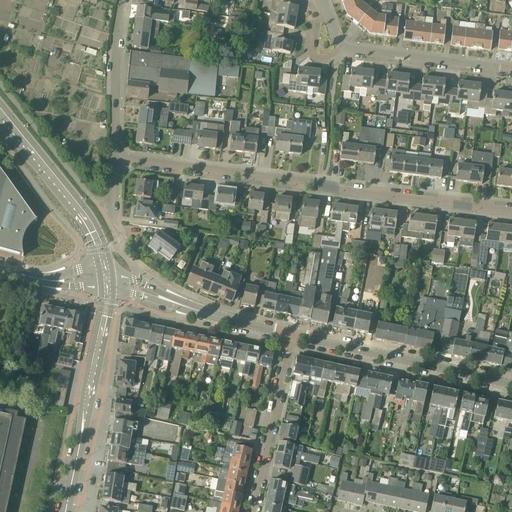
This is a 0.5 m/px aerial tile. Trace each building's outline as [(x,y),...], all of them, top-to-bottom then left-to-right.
[(196,11),(197,2),(197,0),(191,0),(192,2),(185,0),(184,10),(196,11)] [(288,0),(272,0),(270,14),(278,16),(296,19),(298,8),(288,6),(288,0)] [(367,0),(350,0),(343,3),(347,16),(363,4),(362,2),(367,0)] [(358,25),(370,10),(363,4),(347,16),(351,19),(358,25)] [(137,8),(136,19),(151,20),(152,20),(157,22),(158,22),(173,24),(174,16),(169,16),(152,14),(153,10),(137,8)] [(378,16),(370,10),(358,25),(370,34),(378,16)] [(383,36),(386,11),(381,11),(380,17),(378,16),(370,34),(383,36)] [(386,11),(383,36),(397,38),(399,19),(390,18),(391,12),(386,11)] [(284,28),(294,30),(296,19),(278,16),(270,14),(268,26),(271,26),(270,32),(270,33),(283,35),(284,28)] [(417,42),(420,18),(415,17),(414,23),(405,22),(403,40),(417,42)] [(227,30),(238,31),(239,19),(228,18),(227,30)] [(430,44),(432,25),(424,24),(425,18),(420,18),(417,42),(430,44)] [(150,30),(151,20),(136,19),(132,48),(148,50),(150,30)] [(432,25),(430,44),(443,45),(446,21),(441,20),(440,26),(432,25)] [(464,48),(466,29),(458,28),(459,22),(453,22),(450,46),(464,48)] [(477,49),(480,25),(475,24),(474,30),(466,29),(464,48),(477,49)] [(480,25),(477,49),(490,51),(493,33),(484,31),(485,26),(480,25)] [(510,51),(511,36),(511,26),(509,27),(508,32),(500,31),(498,50),(510,51)] [(215,30),(213,39),(231,42),(232,32),(215,30)] [(270,33),(270,32),(266,32),(263,50),(290,55),(292,43),(282,42),(283,35),(270,33)] [(130,52),(130,54),(128,68),(189,75),(190,60),(130,52)] [(215,98),(216,77),(238,79),(239,67),(218,65),(218,62),(190,60),(189,75),(186,95),(197,96),(215,98)] [(186,95),(189,75),(128,68),(127,84),(128,84),(148,86),(159,87),(158,92),(168,93),(168,97),(176,98),(177,94),(186,95)] [(307,88),(309,70),(298,69),(297,79),(290,78),(288,91),(300,93),(301,87),(307,88)] [(312,96),(313,94),(325,96),(327,80),(319,79),(320,72),(309,70),(307,88),(306,95),(312,96)] [(354,88),(360,89),(362,71),(351,70),(350,77),(343,76),(341,92),(353,94),(354,88)] [(366,98),(366,95),(377,97),(379,80),(373,79),(374,73),(362,71),(360,89),(359,97),(366,98)] [(389,98),(395,99),(398,75),(387,74),(386,81),(379,80),(377,97),(377,102),(385,103),(389,98)] [(402,100),(413,101),(415,85),(408,84),(409,77),(398,75),(395,99),(396,99),(396,93),(402,94),(402,100)] [(413,101),(425,102),(424,105),(431,106),(434,80),(423,79),(422,85),(415,85),(413,101)] [(437,104),(449,105),(451,89),(444,88),(445,81),(434,80),(431,106),(432,98),(438,99),(437,104)] [(451,89),(449,105),(460,107),(461,101),(467,102),(470,84),(459,83),(458,90),(451,89)] [(147,99),(148,86),(128,84),(127,96),(147,99)] [(478,109),(484,110),(485,102),(486,102),(487,96),(480,96),(481,86),(470,84),(467,102),(466,110),(477,111),(478,109)] [(281,89),(276,93),(279,98),(285,94),(281,89)] [(496,111),(502,112),(505,94),(494,93),(492,103),(486,102),(485,102),(484,110),(483,115),(495,116),(496,111)] [(502,117),(511,118),(511,94),(505,94),(502,112),(502,117)] [(195,116),(204,117),(205,103),(196,102),(195,116)] [(162,110),(161,116),(168,117),(168,113),(187,116),(188,106),(169,104),(168,109),(162,110)] [(138,126),(153,128),(155,112),(141,110),(138,126)] [(398,111),(397,123),(407,124),(409,113),(398,111)] [(343,125),(344,115),(337,113),(335,124),(343,125)] [(290,137),(288,154),(301,156),(302,142),(309,143),(312,123),(298,121),(297,129),(303,130),(302,139),(290,137)] [(238,137),(239,128),(240,123),(231,122),(229,136),(232,136),(230,152),(243,153),(245,137),(244,137),(238,137)] [(199,133),(197,148),(221,151),(224,126),(201,123),(199,133)] [(152,136),(153,128),(138,126),(136,144),(153,146),(154,137),(152,136)] [(259,130),(258,130),(258,127),(252,126),(252,129),(245,128),(244,137),(245,137),(243,153),(255,155),(259,130)] [(359,147),(357,163),(374,165),(376,146),(383,147),(385,131),(361,128),(359,147)] [(290,137),(291,131),(276,129),(275,136),(277,136),(275,152),(288,154),(290,137)] [(181,144),(183,131),(174,130),(172,143),(181,144)] [(183,131),(181,144),(190,146),(192,133),(183,131)] [(359,147),(347,146),(349,134),(343,133),(340,161),(357,163),(359,147)] [(387,135),(386,147),(393,148),(394,136),(387,135)] [(452,152),(453,140),(447,139),(445,151),(452,152)] [(452,152),(458,153),(460,141),(453,140),(452,152)] [(403,175),(405,158),(392,157),(390,173),(403,175)] [(415,176),(417,160),(405,158),(403,175),(415,176)] [(428,178),(430,162),(417,160),(415,176),(428,178)] [(484,162),(472,161),(471,167),(469,183),(482,185),(484,168),(484,162)] [(430,162),(428,178),(441,179),(443,163),(430,162)] [(469,183),(471,167),(458,165),(456,181),(469,183)] [(0,250),(22,257),(23,257),(22,252),(22,250),(22,247),(22,244),(22,242),(23,239),(24,237),(25,234),(26,232),(27,230),(29,227),(31,226),(33,224),(37,221),(36,220),(36,221),(6,179),(0,170),(0,250)] [(510,188),(511,172),(499,170),(497,187),(510,188)] [(151,183),(137,181),(135,197),(150,199),(151,188),(157,189),(158,183),(152,182),(151,183)] [(173,197),(178,198),(180,185),(173,184),(171,197),(173,197)] [(208,211),(210,197),(202,196),(203,188),(185,186),(183,199),(202,201),(201,210),(208,211)] [(210,197),(208,211),(216,212),(217,203),(232,205),(233,192),(218,190),(217,197),(210,197)] [(263,196),(250,194),(247,215),(254,216),(255,210),(261,211),(263,196)] [(291,200),(276,198),(273,220),(289,222),(291,200)] [(314,230),(315,227),(318,203),(303,201),(301,217),(300,228),(314,230)] [(174,207),(172,207),(138,203),(137,211),(136,211),(134,212),(134,215),(136,217),(136,218),(155,220),(156,212),(174,215),(174,207)] [(342,232),(345,207),(332,205),(330,222),(336,223),(335,238),(321,236),(320,247),(323,248),(323,250),(339,252),(340,246),(341,239),(342,232)] [(348,233),(349,224),(355,225),(358,208),(345,207),(342,232),(348,233)] [(382,228),(384,212),(372,210),(370,227),(382,228)] [(394,237),(395,230),(397,213),(384,212),(382,228),(381,235),(394,237)] [(421,234),(423,217),(410,215),(409,225),(403,225),(401,238),(420,240),(421,234)] [(423,217),(421,234),(427,234),(426,241),(434,242),(437,219),(423,217)] [(460,238),(462,222),(449,220),(446,243),(452,244),(453,238),(460,238)] [(178,223),(173,222),(164,221),(163,229),(177,230),(178,223)] [(250,232),(250,223),(242,222),(241,231),(250,232)] [(462,222),(460,238),(473,240),(476,223),(462,222)] [(292,246),(294,225),(287,224),(285,245),(292,246)] [(499,243),(501,227),(488,225),(486,242),(499,243)] [(264,236),(266,227),(258,226),(257,235),(259,236),(264,236)] [(511,227),(501,227),(499,243),(511,244),(511,227)] [(156,254),(160,248),(173,257),(179,248),(158,233),(148,248),(149,249),(149,248),(156,252),(155,253),(156,254)] [(233,245),(235,241),(223,235),(217,247),(225,250),(229,243),(233,245)] [(321,236),(313,236),(312,249),(319,251),(320,247),(321,236)] [(239,248),(247,249),(249,241),(240,240),(239,248)] [(476,268),(477,255),(478,255),(479,245),(473,244),(471,267),(472,268),(476,268)] [(330,299),(328,299),(330,293),(335,266),(341,267),(343,260),(342,260),(344,253),(339,252),(323,250),(323,251),(322,251),(321,255),(315,290),(312,304),(309,321),(327,325),(330,308),(328,307),(330,299)] [(437,266),(438,264),(443,265),(445,251),(438,250),(436,266),(437,266)] [(321,255),(308,254),(301,287),(305,287),(305,288),(309,289),(309,296),(307,304),(301,303),(298,318),(298,320),(305,322),(305,321),(309,321),(312,304),(315,290),(321,255)] [(199,289),(209,262),(203,260),(199,271),(193,269),(187,284),(188,285),(188,286),(193,288),(194,287),(199,289)] [(210,295),(216,278),(210,276),(215,264),(209,262),(199,289),(203,291),(204,293),(210,295)] [(221,298),(232,271),(225,269),(221,280),(216,278),(210,295),(214,297),(216,296),(221,298)] [(241,278),(236,276),(237,273),(232,271),(221,298),(225,299),(225,301),(230,303),(231,302),(232,302),(238,287),(243,289),(244,280),(241,279),(241,278)] [(293,283),(292,283),(293,276),(288,275),(286,282),(284,292),(285,293),(284,298),(277,297),(273,313),(275,313),(287,316),(290,300),(291,294),(293,283)] [(264,296),(267,282),(260,281),(258,288),(252,286),(252,288),(245,286),(241,305),(243,305),(243,307),(248,308),(249,306),(255,308),(255,304),(262,305),(264,296)] [(276,285),(274,284),(267,282),(264,296),(262,305),(261,310),(273,313),(277,297),(275,296),(276,294),(274,293),(276,285)] [(305,288),(303,296),(295,294),(297,284),(293,283),(291,294),(290,300),(287,316),(291,317),(290,318),(292,320),(295,321),(297,320),(298,320),(298,318),(301,303),(307,304),(309,296),(309,289),(305,288)] [(346,303),(347,301),(349,297),(350,291),(345,290),(340,300),(340,302),(338,310),(335,309),(332,327),(333,329),(336,330),(338,328),(341,329),(340,330),(341,330),(341,329),(346,303)] [(439,354),(452,356),(455,341),(459,324),(459,323),(461,314),(465,300),(448,297),(447,303),(446,303),(443,316),(440,335),(440,336),(442,338),(439,354)] [(443,316),(446,303),(427,299),(425,307),(424,307),(422,315),(420,314),(414,338),(416,339),(414,348),(415,348),(436,353),(438,343),(440,336),(440,335),(443,316)] [(353,305),(346,303),(341,329),(346,330),(347,332),(351,333),(352,331),(354,331),(357,314),(351,313),(353,305)] [(422,315),(424,307),(418,306),(417,313),(413,312),(411,324),(413,324),(411,330),(408,330),(405,346),(414,348),(416,339),(414,338),(420,314),(422,315)] [(55,310),(52,309),(43,307),(39,325),(45,327),(43,335),(45,336),(43,345),(48,346),(48,344),(55,310)] [(64,331),(68,311),(60,309),(60,311),(55,310),(48,344),(55,345),(58,330),(64,331)] [(68,311),(64,331),(72,332),(70,342),(78,344),(81,331),(80,330),(83,316),(77,314),(77,313),(68,311)] [(375,317),(359,314),(357,314),(354,331),(372,335),(375,317)] [(134,347),(139,325),(135,324),(135,322),(130,321),(124,320),(123,325),(125,325),(122,337),(130,338),(128,345),(123,344),(121,352),(131,354),(133,354),(133,351),(134,347)] [(486,364),(489,348),(487,348),(488,342),(489,337),(479,335),(482,332),(485,322),(477,320),(475,331),(474,331),(474,334),(472,344),(468,360),(486,364)] [(408,330),(397,328),(377,324),(374,340),(404,346),(405,346),(408,330)] [(149,342),(152,327),(139,325),(134,347),(133,351),(140,352),(140,347),(142,341),(149,342)] [(160,347),(164,330),(152,327),(149,342),(146,355),(145,361),(153,363),(156,347),(160,347)] [(173,339),(174,332),(164,330),(160,347),(157,360),(163,361),(166,348),(171,349),(173,339)] [(462,342),(455,341),(452,356),(468,360),(472,344),(474,334),(474,331),(468,330),(465,341),(462,340),(462,342)] [(500,367),(507,333),(496,331),(493,344),(497,345),(495,350),(489,348),(486,364),(500,367)] [(186,335),(181,334),(174,332),(173,339),(171,349),(176,350),(173,366),(171,376),(177,378),(179,367),(181,359),(186,335)] [(511,334),(507,333),(500,367),(511,369),(511,334)] [(194,354),(198,337),(186,335),(181,359),(187,361),(188,353),(194,354)] [(204,365),(210,340),(198,337),(194,354),(195,354),(193,363),(204,365)] [(213,358),(218,359),(222,342),(210,340),(204,365),(205,365),(204,371),(210,372),(211,365),(213,358)] [(233,360),(236,345),(224,342),(218,367),(226,369),(231,370),(233,360)] [(247,354),(248,348),(236,345),(233,360),(241,362),(240,365),(239,371),(238,374),(242,375),(244,363),(247,354)] [(260,350),(258,350),(258,348),(255,348),(254,349),(248,348),(247,354),(244,363),(242,375),(243,375),(243,376),(254,379),(256,366),(259,354),(260,350)] [(262,367),(270,369),(274,353),(260,350),(259,354),(256,366),(254,379),(252,387),(257,388),(262,367)] [(135,363),(129,363),(130,356),(120,355),(118,374),(141,377),(143,370),(138,370),(138,369),(134,368),(135,363)] [(57,365),(72,368),(73,361),(58,358),(57,365)] [(283,422),(299,425),(307,388),(300,387),(301,382),(308,384),(309,379),(309,378),(312,364),(312,361),(312,362),(300,359),(300,360),(298,361),(297,361),(295,366),(283,422)] [(314,385),(313,389),(311,396),(317,397),(324,364),(320,363),(319,362),(315,361),(313,362),(312,361),(312,364),(309,378),(309,379),(308,384),(314,385)] [(332,383),(336,367),(336,366),(333,365),(330,365),(324,364),(317,397),(323,399),(327,382),(332,383)] [(341,402),(348,369),(343,368),(343,367),(340,366),(337,366),(337,367),(336,367),(332,383),(338,384),(334,401),(336,401),(334,407),(339,408),(340,402),(341,402)] [(356,388),(360,372),(358,372),(358,371),(358,369),(354,369),(353,370),(352,370),(348,369),(341,402),(346,403),(347,396),(348,397),(350,387),(356,388)] [(59,370),(58,376),(69,379),(71,372),(59,370)] [(22,388),(32,390),(36,373),(26,371),(22,388)] [(367,374),(360,372),(356,388),(370,392),(367,405),(364,405),(360,420),(369,422),(372,409),(373,409),(380,377),(367,374)] [(140,383),(141,377),(118,374),(116,394),(126,395),(127,388),(139,390),(140,383)] [(69,379),(58,376),(57,382),(68,385),(69,379)] [(382,411),(378,410),(382,394),(388,395),(392,379),(380,377),(373,409),(375,409),(374,413),(370,430),(377,432),(379,426),(382,411)] [(404,414),(409,415),(409,410),(415,384),(410,383),(409,382),(406,381),(405,382),(399,381),(395,400),(392,410),(397,411),(398,406),(405,407),(403,414),(404,414)] [(68,385),(57,382),(56,388),(67,390),(68,385)] [(415,384),(409,410),(414,411),(413,415),(421,417),(428,387),(421,386),(421,385),(418,384),(417,385),(415,384)] [(444,397),(445,391),(433,388),(429,406),(436,407),(435,411),(432,424),(438,426),(444,397)] [(438,426),(435,439),(442,440),(445,428),(444,427),(446,419),(452,420),(454,411),(458,394),(445,391),(444,397),(438,426)] [(66,396),(55,393),(53,399),(65,402),(66,396)] [(131,403),(124,402),(126,395),(116,394),(115,401),(116,401),(114,413),(116,413),(131,416),(132,416),(133,416),(134,415),(134,414),(138,415),(140,409),(135,409),(136,404),(131,403)] [(470,420),(475,397),(463,394),(459,412),(464,413),(464,417),(463,417),(461,429),(460,431),(467,432),(470,420)] [(485,417),(489,400),(475,397),(470,420),(482,423),(483,417),(485,417)] [(65,402),(53,399),(52,406),(63,408),(65,402)] [(503,439),(511,405),(498,402),(494,419),(500,421),(497,431),(498,432),(496,439),(502,440),(503,439)] [(171,407),(159,404),(156,417),(168,420),(171,407)] [(511,405),(503,439),(509,440),(511,427),(511,405)] [(0,410),(0,511),(6,511),(26,421),(16,419),(17,414),(0,410)] [(130,424),(132,416),(131,416),(116,413),(112,435),(131,438),(132,431),(136,432),(137,425),(130,424)] [(190,415),(182,413),(180,425),(188,427),(190,415)] [(206,420),(207,420),(206,424),(217,427),(220,416),(208,413),(206,420)] [(222,429),(229,431),(232,419),(225,417),(222,429)] [(239,436),(242,423),(233,421),(230,434),(239,436)] [(283,426),(280,439),(295,443),(306,445),(308,437),(297,435),(298,429),(283,426)] [(480,429),(477,443),(476,451),(484,452),(485,444),(486,440),(487,431),(480,429)] [(136,439),(131,438),(112,435),(112,436),(111,438),(110,441),(111,442),(110,448),(145,453),(145,454),(151,455),(152,447),(146,447),(135,445),(136,439)] [(488,457),(492,441),(486,440),(485,444),(484,452),(483,456),(488,457)] [(244,450),(245,444),(235,442),(233,454),(224,452),(224,450),(216,448),(214,456),(223,457),(249,463),(250,458),(251,458),(252,453),(251,452),(251,451),(244,450)] [(301,454),(301,453),(303,447),(295,445),(293,446),(279,443),(276,454),(291,458),(291,459),(297,460),(317,465),(319,459),(301,454)] [(182,447),(180,459),(188,461),(190,448),(182,447)] [(151,455),(145,454),(145,453),(110,448),(111,448),(110,453),(108,452),(107,462),(108,462),(107,469),(118,470),(119,464),(133,466),(135,457),(144,459),(150,460),(151,455)] [(290,465),(291,459),(291,458),(276,454),(274,467),(288,471),(293,472),(290,483),(304,487),(308,469),(295,466),(290,465)] [(411,468),(413,457),(400,454),(398,465),(411,468)] [(247,468),(249,463),(223,457),(222,462),(224,463),(222,469),(248,475),(249,468),(247,468)] [(331,457),(328,466),(337,468),(339,459),(331,457)] [(424,471),(426,460),(413,457),(411,468),(424,471)] [(359,467),(365,468),(367,460),(360,459),(359,467)] [(430,472),(433,473),(443,475),(446,462),(435,460),(434,465),(432,464),(430,472)] [(168,470),(175,471),(176,464),(169,463),(168,470)] [(183,463),(183,464),(178,463),(176,471),(193,474),(195,465),(183,463)] [(124,472),(118,470),(107,469),(106,475),(106,476),(104,477),(104,481),(105,482),(104,488),(121,490),(122,491),(122,490),(135,493),(137,485),(123,483),(124,478),(124,472)] [(248,475),(222,469),(220,469),(219,474),(218,480),(244,486),(245,481),(246,481),(248,475)] [(350,504),(354,484),(346,483),(348,475),(343,473),(337,501),(350,504)] [(365,502),(371,475),(368,474),(367,479),(363,478),(362,482),(355,480),(354,484),(350,504),(362,506),(363,502),(365,502)] [(375,504),(379,485),(372,483),(373,475),(371,475),(365,502),(375,504)] [(493,485),(503,487),(505,477),(495,476),(493,485)] [(388,507),(393,479),(389,478),(387,487),(379,485),(375,504),(388,507)] [(218,480),(212,479),(209,490),(216,491),(243,497),(244,491),(242,491),(244,486),(218,480)] [(400,509),(404,490),(396,488),(398,480),(393,479),(388,507),(400,509)] [(271,481),(268,493),(304,501),(304,502),(316,505),(317,500),(312,499),(313,497),(304,494),(304,492),(301,492),(300,494),(294,492),(295,487),(286,485),(286,484),(271,481)] [(186,486),(176,484),(173,495),(183,497),(186,486)] [(411,511),(412,511),(418,484),(414,484),(412,492),(404,490),(400,509),(411,511)] [(418,484),(412,511),(425,511),(429,495),(421,494),(423,485),(418,484)] [(334,488),(327,486),(326,486),(324,493),(332,495),(334,488)] [(121,494),(122,491),(121,490),(104,488),(102,501),(128,505),(130,496),(121,494)] [(241,504),(243,497),(216,491),(214,497),(213,503),(239,508),(240,503),(241,504)] [(450,500),(451,495),(452,492),(448,491),(447,494),(446,494),(441,511),(452,511),(455,501),(450,500)] [(268,493),(265,506),(281,509),(283,502),(285,502),(286,504),(303,508),(304,502),(304,501),(268,493)] [(441,511),(446,494),(440,493),(439,498),(434,497),(430,511),(441,511)] [(187,498),(183,497),(173,495),(170,509),(184,511),(187,498)] [(455,501),(452,511),(466,511),(464,511),(466,504),(477,506),(478,501),(461,497),(460,502),(455,501)] [(213,503),(208,501),(208,502),(206,508),(209,509),(213,509),(213,508),(216,509),(215,511),(237,511),(239,508),(213,503)]
